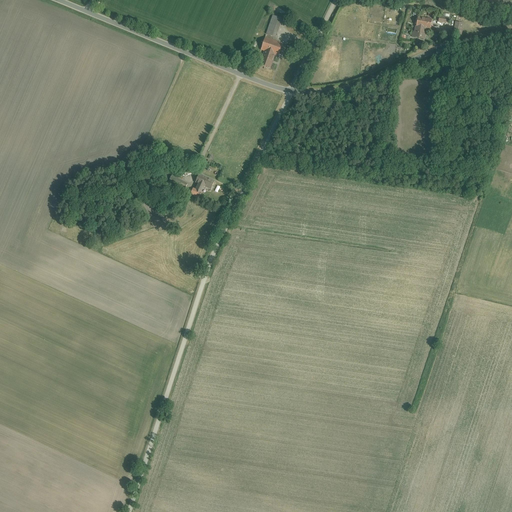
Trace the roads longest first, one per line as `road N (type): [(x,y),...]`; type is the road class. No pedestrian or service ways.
road 1 (unclassified): [(292,93),(211,260),(129,511)]
road 2 (unclassified): [(55,0),(292,93)]
road 3 (unclassified): [(292,93),(339,90),(441,48),(511,33)]
road 4 (track): [(511,22),(382,0)]
